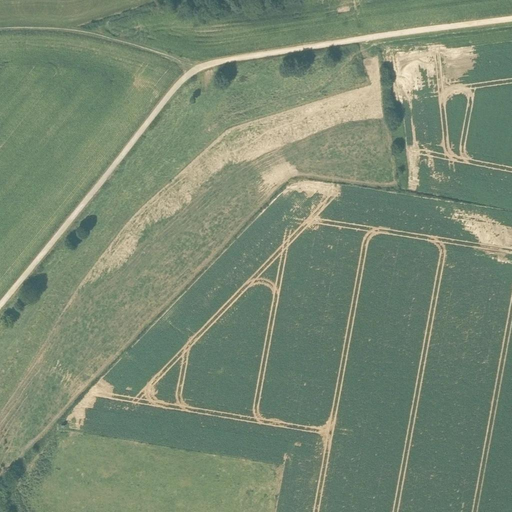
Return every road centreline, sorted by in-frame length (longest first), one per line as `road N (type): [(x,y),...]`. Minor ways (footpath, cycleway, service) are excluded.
road 1 (unclassified): [(511,19),(200,67)]
road 2 (unclassified): [(0,305),(176,86),(200,67)]
